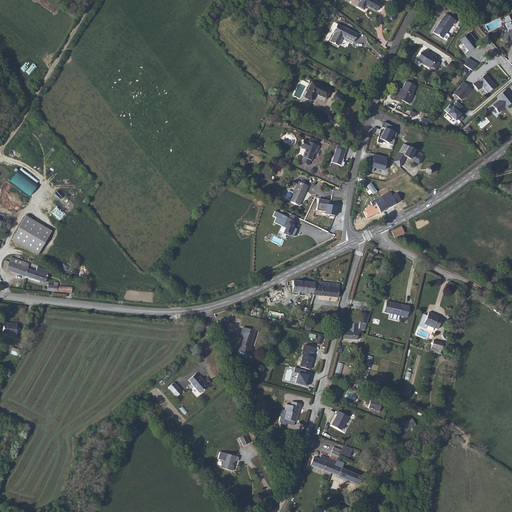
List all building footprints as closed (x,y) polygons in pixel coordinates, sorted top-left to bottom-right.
[(360,0),(357,6),(363,10),(366,6),(376,11),(381,3),(375,0),(360,0)] [(441,19),(433,32),(443,38),(446,33),(452,23),(455,20),(445,14),(442,19),(441,19)] [(511,16),(511,14),(504,18),(507,23),(505,24),(508,30),(506,34),(506,33),(504,34),(502,39),(509,42),(511,38),(511,16)] [(353,42),(357,34),(337,24),(333,32),(334,33),(329,42),(338,46),(342,37),(353,42)] [(469,51),(476,46),(474,43),(476,41),(469,32),(460,40),(469,51)] [(420,52),(416,60),(430,68),(431,67),(435,60),(437,57),(432,55),(424,50),(422,53),(420,52)] [(477,64),(468,58),(464,64),(473,70),(477,64)] [(435,60),(431,67),(435,70),(439,63),(435,60)] [(482,87),(487,93),(496,86),(493,83),(492,82),(491,81),(491,80),(485,74),(473,84),(478,90),(482,87)] [(399,92),(397,92),(394,100),(399,102),(400,100),(403,102),(408,104),(413,94),(412,94),(415,86),(405,81),(402,89),(400,93),(399,92)] [(331,91),(312,82),(304,97),(311,101),(315,93),(327,99),(331,91)] [(463,82),(458,88),(466,95),(471,89),(463,82)] [(458,88),(453,93),(461,100),(466,95),(458,88)] [(511,97),(505,89),(496,97),(499,100),(492,105),(498,113),(505,108),(507,106),(507,107),(511,102),(511,97)] [(335,93),(333,97),(335,98),(334,100),(341,104),(344,97),(335,93)] [(455,120),(457,119),(460,122),(464,118),(460,115),(461,114),(458,111),(462,107),(456,101),(452,106),(450,104),(444,110),(455,120)] [(426,126),(428,119),(423,117),(420,124),(426,126)] [(384,127),(379,138),(393,145),(396,133),(393,126),(384,122),(382,126),(384,127)] [(305,149),(302,157),(303,157),(311,160),(315,149),(317,150),(319,146),(317,145),(308,142),(303,140),(300,147),(305,149)] [(346,147),(337,144),(331,162),(343,166),(344,163),(342,162),(346,147)] [(403,144),(398,153),(406,157),(419,164),(423,158),(421,157),(423,154),(403,144)] [(406,157),(398,153),(393,162),(400,167),(406,157)] [(370,166),(382,170),(386,158),(373,154),(372,159),(373,159),(370,166)] [(288,201),(299,206),(308,186),(298,181),(292,192),(289,191),(287,191),(285,197),(285,199),(289,200),(288,201)] [(396,204),(390,192),(374,200),(376,203),(372,205),(365,209),(366,210),(363,212),(366,218),(380,211),(380,212),(396,204)] [(330,201),(318,199),(317,210),(327,211),(326,215),(337,216),(338,205),(330,204),(330,201)] [(296,222),(275,211),(273,216),(277,218),(274,222),(282,226),(285,228),(283,233),(288,236),(289,235),(293,237),(297,229),(292,227),(293,225),(294,225),(296,222)] [(12,240),(37,255),(52,231),(26,216),(12,240)] [(404,233),(401,226),(391,231),(394,238),(404,233)] [(11,257),(9,262),(27,268),(29,263),(11,257)] [(9,262),(6,270),(40,281),(40,280),(45,282),(49,271),(37,267),(36,271),(27,268),(9,262)] [(292,293),(313,295),(315,282),(293,280),(292,293)] [(316,282),(315,281),(315,282),(313,295),(338,297),(339,284),(320,282),(316,282)] [(53,285),(47,284),(46,291),(71,293),(72,287),(64,286),(57,285),(58,283),(54,282),(53,285)] [(386,301),(384,312),(391,313),(390,318),(398,320),(399,315),(407,317),(409,307),(386,301)] [(369,314),(362,312),(359,322),(360,322),(358,329),(364,330),(366,324),(369,314)] [(423,324),(427,325),(434,328),(438,329),(442,319),(438,317),(428,313),(427,316),(423,324)] [(426,329),(427,325),(423,324),(427,316),(424,314),(419,326),(426,329)] [(344,330),(343,339),(357,340),(357,332),(358,323),(349,322),(348,331),(344,330)] [(4,323),(2,334),(16,335),(17,324),(4,323)] [(243,332),(241,339),(239,344),(240,345),(238,351),(250,355),(252,348),(250,348),(255,331),(243,327),(242,331),(243,332)] [(448,344),(433,340),(430,352),(440,354),(441,350),(446,351),(448,344)] [(315,348),(304,345),(302,355),(303,355),(302,359),(300,366),(300,367),(310,370),(313,357),(311,357),(312,353),(314,353),(315,348)] [(18,349),(12,347),(10,354),(17,356),(18,349)] [(294,372),(298,373),(295,383),(306,386),(309,375),(305,374),(306,370),(295,367),(294,372)] [(195,374),(188,380),(191,383),(191,384),(199,394),(207,387),(198,377),(195,374)] [(168,387),(173,393),(179,388),(173,382),(168,387)] [(173,393),(176,397),(182,392),(179,388),(173,393)] [(354,400),(357,394),(345,389),(342,396),(354,400)] [(373,394),(365,393),(364,395),(367,396),(365,403),(369,404),(368,408),(374,409),(374,410),(379,411),(382,397),(373,394)] [(284,423),(286,423),(293,425),(294,422),(295,422),(299,408),(300,408),(301,404),(291,402),(290,405),(286,404),(284,410),(286,411),(284,418),(282,418),(281,422),(279,421),(278,423),(281,424),(280,426),(283,427),(284,423)] [(348,417),(338,411),(336,414),(336,415),(331,425),(341,430),(348,417)] [(415,425),(411,418),(401,425),(405,431),(415,425)] [(249,443),(246,435),(239,438),(243,446),(249,443)] [(341,450),(339,453),(349,457),(352,450),(343,446),(341,450)] [(333,447),(330,454),(331,455),(338,457),(339,453),(341,450),(333,447)] [(237,461),(238,457),(220,452),(218,459),(223,460),(221,468),(232,471),(235,460),(237,461)] [(310,465),(358,485),(361,477),(346,470),(347,467),(343,465),(343,464),(336,461),(338,457),(331,455),(329,459),(321,455),(319,459),(313,457),(310,465)]
